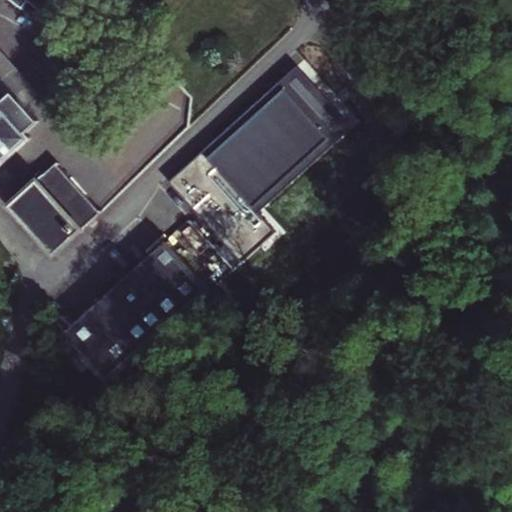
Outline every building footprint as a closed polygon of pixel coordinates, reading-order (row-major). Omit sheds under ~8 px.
[(0,0),(0,168),(31,141),(27,136),(0,105),(0,0),(10,0),(24,10),(30,2),(50,18),(63,0),(89,0),(95,4),(115,1),(116,0),(0,0)] [(0,105),(27,136),(39,124),(21,104),(36,90),(0,50),(0,105)] [(299,63),(173,180),(245,261),(279,229),(262,211),(355,123),(299,63)] [(59,164),(12,207),(57,255),(104,212),(59,164)] [(216,288),(170,240),(67,336),(112,386),(216,288)]
